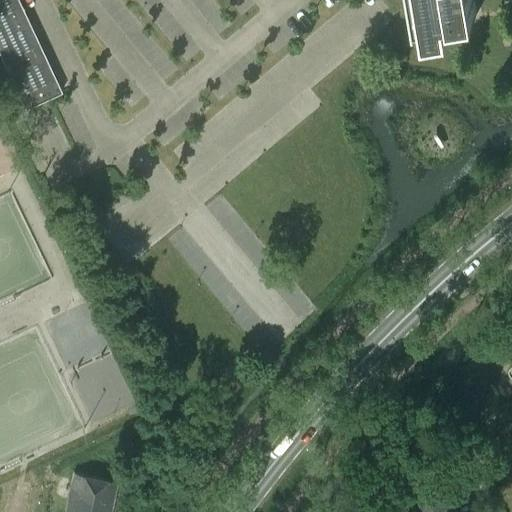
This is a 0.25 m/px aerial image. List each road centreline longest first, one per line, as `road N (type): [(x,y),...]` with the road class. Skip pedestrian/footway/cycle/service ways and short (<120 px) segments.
road 1 (primary): [(237,511),(311,415),(511,222)]
road 2 (unknown): [(167,191),(376,10)]
